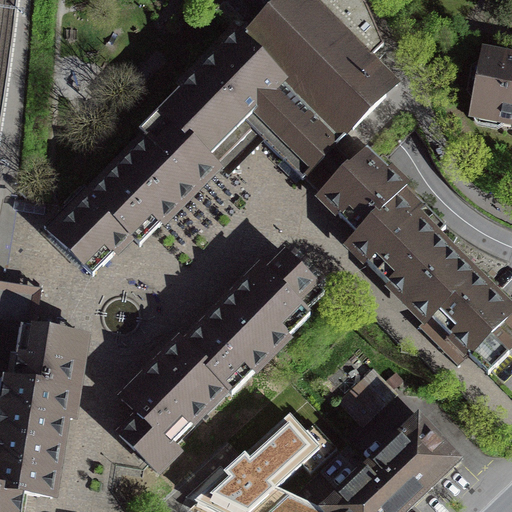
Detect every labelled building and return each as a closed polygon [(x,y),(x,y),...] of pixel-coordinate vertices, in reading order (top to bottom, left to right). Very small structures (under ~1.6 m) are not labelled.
[(196,78),(244,127),(303,188),(400,92),(367,19),(350,0),(287,0),(239,50),(232,43),(196,78)] [(511,122),(511,63),(490,59),(479,116),(511,122)] [(244,127),(196,78),(128,145),(130,148),(44,232),(90,279),(131,239),(139,248),(217,172),(208,163),(244,127)] [(343,254),(364,275),(426,213),(366,153),(311,208),(350,247),(343,254)] [(425,335),(479,280),(441,242),(448,234),(426,213),(364,275),(425,335)] [(226,304),(276,351),(308,318),(304,314),(323,294),(284,257),(266,276),(259,270),(226,304)] [(479,280),(425,335),(420,340),(458,378),(470,366),(486,381),(508,360),(492,344),(511,323),(511,304),(483,276),(479,280)] [(0,326),(40,333),(47,293),(0,288),(0,326)] [(159,364),(207,410),(225,391),(232,397),(276,351),(226,304),(185,348),(179,342),(159,364)] [(0,459),(47,467),(52,431),(67,337),(40,333),(0,326),(0,459)] [(207,410),(159,364),(122,402),(139,418),(118,439),(157,475),(178,453),(172,447),(207,410)] [(372,372),(339,403),(361,426),(393,395),(372,372)] [(329,511),(328,510),(326,511),(323,511),(276,490),(319,451),(290,417),(196,503),(214,511),(329,511)] [(372,469),(407,505),(454,460),(419,424),(372,469)] [(47,467),(0,459),(0,511),(23,511),(26,497),(40,500),(47,467)] [(398,511),(407,505),(372,469),(328,510),(329,511),(398,511)]
